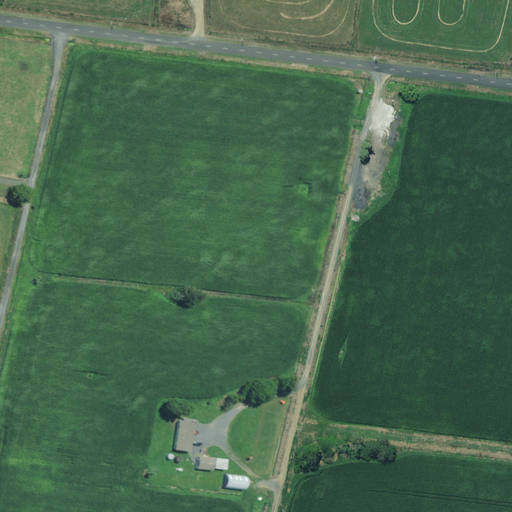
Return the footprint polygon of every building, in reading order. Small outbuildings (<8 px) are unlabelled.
[(193,423),(177,421),(172,450),(188,452),(193,423)] [(173,461),(175,454),(168,453),(166,460),(173,461)] [(175,454),(173,461),(181,464),(183,457),(175,454)] [(225,460),(197,456),(196,469),(212,471),(212,469),(224,470),(225,460)] [(244,476),(225,474),(223,490),(242,492),(244,476)]
